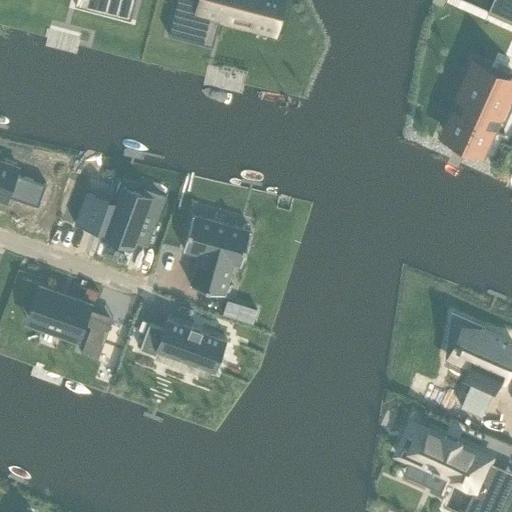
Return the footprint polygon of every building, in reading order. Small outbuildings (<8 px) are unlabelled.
[(92,0),(91,6),(131,17),(135,0),(92,0)] [(277,17),(281,0),(201,0),(199,10),(176,4),(168,35),(192,41),(192,40),(197,22),(217,27),(220,17),(221,11),(233,14),(255,20),(256,14),(276,19),(277,17)] [(511,24),(511,0),(492,0),(487,13),(511,24)] [(464,103),(448,138),(471,148),(475,139),(486,144),(511,86),(511,76),(473,59),(455,99),(464,103)] [(0,161),(0,199),(6,201),(8,196),(38,207),(46,184),(16,173),(18,168),(0,161)] [(88,191),(86,191),(75,223),(76,223),(97,230),(98,227),(104,229),(101,237),(103,238),(103,237),(132,247),(132,248),(133,249),(136,240),(146,244),(146,245),(148,245),(166,195),(164,194),(164,195),(144,188),(144,187),(143,186),(141,192),(122,186),(122,184),(121,184),(112,207),(107,205),(108,200),(87,192),(88,191)] [(241,265),(250,231),(193,214),(183,249),(198,254),(190,284),(224,294),(233,263),(241,265)] [(33,288),(23,316),(75,334),(86,303),(64,295),(62,299),(33,288)] [(91,310),(77,347),(94,353),(108,316),(91,310)] [(450,329),(460,334),(457,359),(469,365),(464,378),(472,382),(461,406),(481,416),(493,390),(486,386),(491,375),(503,380),(510,362),(505,360),(511,344),(511,342),(473,325),(475,322),(452,312),(450,329)] [(149,323),(139,349),(156,355),(157,351),(215,372),(215,370),(211,368),(222,339),(226,341),(227,339),(202,330),(203,328),(191,324),(190,325),(167,317),(166,319),(167,319),(164,328),(149,323)] [(441,434),(411,421),(400,445),(430,459),(427,466),(476,489),(465,511),(498,511),(508,491),(481,478),(491,456),(460,443),(463,438),(444,429),(441,434)]
